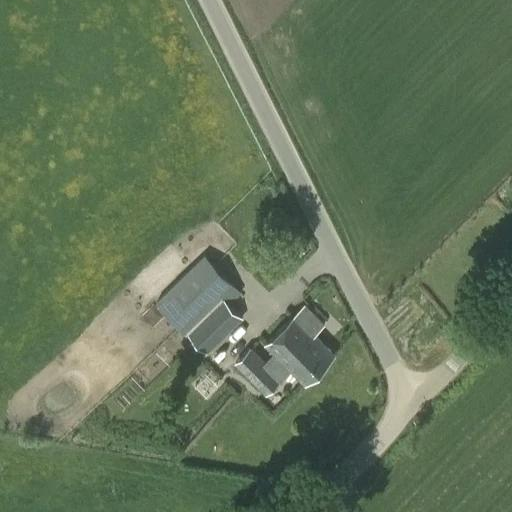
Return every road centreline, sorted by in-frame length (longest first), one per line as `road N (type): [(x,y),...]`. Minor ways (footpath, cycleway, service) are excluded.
road 1 (unclassified): [(410,401),(207,0)]
road 2 (unclassified): [(310,511),(410,401)]
road 3 (unclassified): [(410,401),(511,303)]
